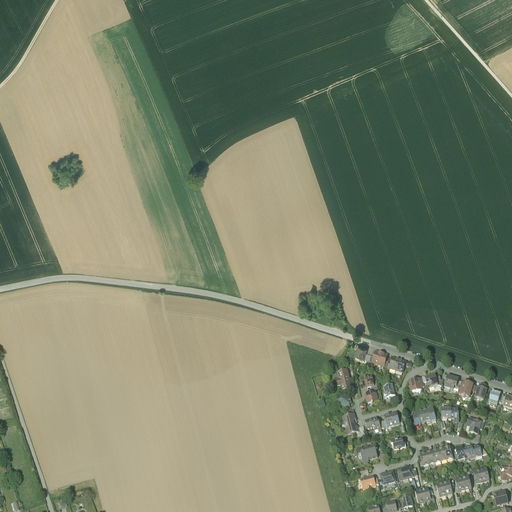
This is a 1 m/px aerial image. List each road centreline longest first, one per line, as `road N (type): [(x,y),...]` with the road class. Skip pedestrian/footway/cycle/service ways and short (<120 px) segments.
road 1 (tertiary): [(429,359),(194,292),(81,278),(0,289)]
road 2 (unclassified): [(52,511),(0,357)]
road 3 (track): [(426,0),(511,94)]
